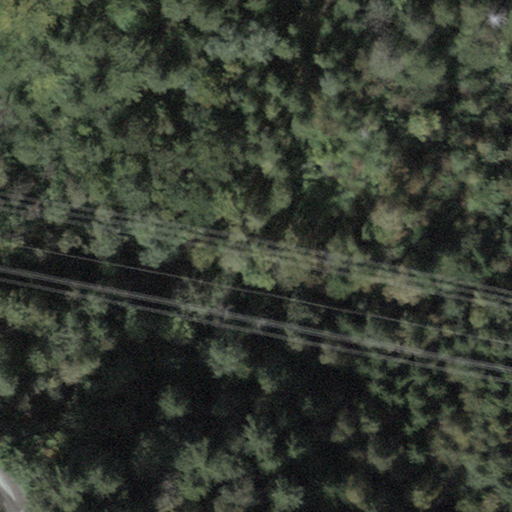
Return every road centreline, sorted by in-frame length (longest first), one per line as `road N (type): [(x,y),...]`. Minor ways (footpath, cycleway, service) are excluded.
road 1 (track): [(151,511),(87,403),(0,327)]
road 2 (track): [(145,282),(153,374),(201,511)]
